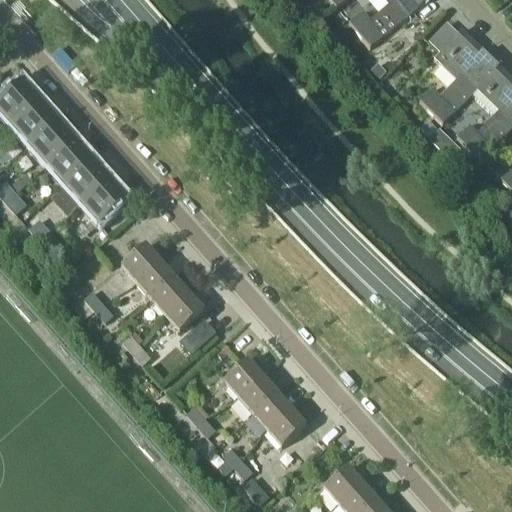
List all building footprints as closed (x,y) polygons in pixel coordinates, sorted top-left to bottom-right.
[(323,0),(334,12),(348,0),(323,0)] [(368,52),(429,0),(378,0),(385,8),(367,23),(361,15),(347,27),(368,52)] [(431,92),(418,106),(441,128),(470,98),(476,93),(497,71),(459,34),(456,38),(445,28),(427,47),(438,56),(432,62),(455,83),(439,100),(431,92)] [(376,68),(367,76),(375,85),(384,77),(376,68)] [(468,128),(455,142),(478,164),(511,129),(511,84),(497,71),(476,93),(470,98),(492,119),(476,136),(468,128)] [(0,117),(11,130),(37,106),(20,87),(0,104),(0,117)] [(28,150),(55,126),(37,106),(11,130),(28,150)] [(425,125),(417,133),(427,143),(435,134),(425,125)] [(46,169),(73,145),(55,126),(28,150),(46,169)] [(63,189),(91,166),(73,145),(46,169),(63,189)] [(464,161),(456,170),(464,178),(473,170),(464,161)] [(511,170),(506,165),(493,178),(511,196),(511,170)] [(81,209),(108,185),(91,166),(63,189),(81,209)] [(14,197),(23,189),(17,182),(8,190),(4,186),(0,189),(0,203),(3,206),(14,197)] [(98,229),(125,204),(108,185),(81,209),(98,229)] [(25,210),(14,197),(3,206),(14,219),(25,210)] [(38,247),(49,237),(38,224),(27,234),(38,247)] [(48,257),(58,248),(49,237),(38,247),(48,257)] [(135,287),(158,266),(144,250),(120,270),(135,287)] [(149,303),(173,282),(158,266),(135,287),(149,303)] [(164,319),(187,298),(173,282),(149,303),(164,319)] [(91,297),(83,303),(94,315),(101,308),(91,297)] [(178,336),(202,315),(187,298),(164,319),(178,336)] [(104,327),(112,320),(101,308),(94,315),(95,316),(104,327)] [(202,326),(180,346),(190,358),(213,338),(202,326)] [(137,349),(142,345),(133,335),(128,339),(127,338),(120,345),(130,357),(138,350),(137,349)] [(220,364),(230,355),(224,349),(215,357),(220,364)] [(141,369),(149,362),(138,350),(130,357),(141,369)] [(237,402),(261,381),(246,364),(222,385),(237,402)] [(252,418),(275,397),(261,381),(237,402),(252,418)] [(266,435),(290,414),(275,397),(252,418),(266,435)] [(195,430),(203,423),(193,411),(185,418),(195,430)] [(280,451),(304,430),(290,414),(266,435),(280,451)] [(206,442),(213,435),(203,423),(195,430),(206,442)] [(232,472),(240,465),(230,453),(222,460),(225,464),(232,472)] [(225,464),(218,470),(226,479),(233,473),(232,472),(225,464)] [(243,484),(251,477),(240,465),(232,472),(233,473),(243,484)] [(336,509),(360,488),(345,471),(322,492),(336,509)] [(250,483),(241,491),(258,510),(267,502),(250,483)] [(339,511),(365,511),(375,504),(360,488),(336,509),(339,511)]
